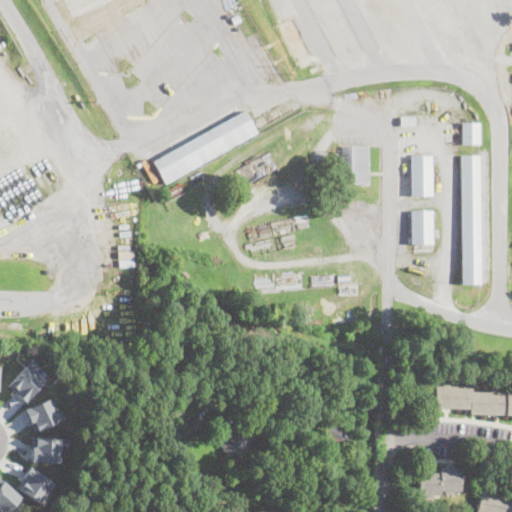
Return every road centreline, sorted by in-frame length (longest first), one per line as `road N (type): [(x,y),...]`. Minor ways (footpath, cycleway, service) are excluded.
road 1 (residential): [(386,357),(384,511)]
road 2 (residential): [(386,440),(511,447)]
